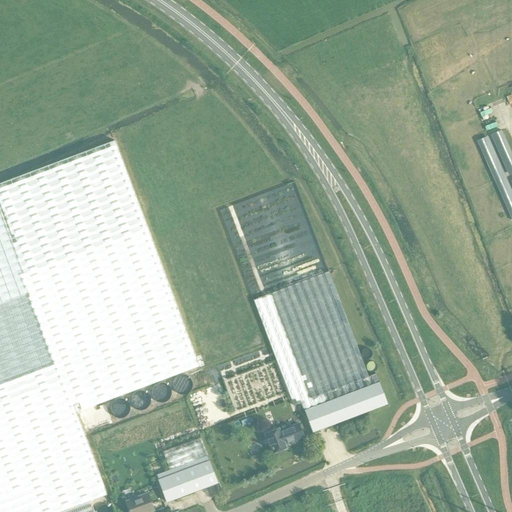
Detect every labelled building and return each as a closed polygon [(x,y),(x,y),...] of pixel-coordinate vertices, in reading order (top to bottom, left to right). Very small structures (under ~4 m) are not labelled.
[(511,174),(511,152),(503,131),(494,135),(498,143),(511,174)] [(478,142),(511,217),(511,195),(487,138),(478,142)] [(0,511),(93,511),(89,501),(107,494),(73,404),(79,402),(82,410),(198,366),(114,140),(0,182),(0,511)] [(329,271),(253,300),(293,405),(301,402),(301,403),(303,410),(312,433),(387,404),(379,382),(376,373),(368,376),(329,271)] [(298,423),(280,430),(279,428),(265,433),(272,453),(286,448),(284,444),(303,437),(298,423)] [(170,470),(157,475),(167,502),(217,483),(206,456),(200,438),(163,451),(170,470)] [(129,511),(149,511),(154,510),(147,493),(126,501),(129,511)]
